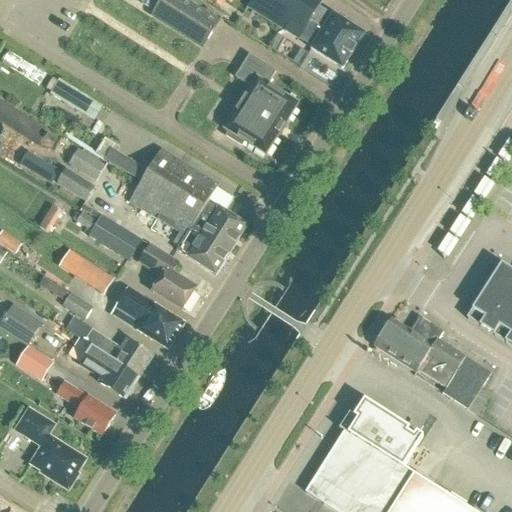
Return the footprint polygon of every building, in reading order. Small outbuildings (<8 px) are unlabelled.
[(205,46),(219,23),(182,0),(163,0),(154,14),(205,46)] [(323,30),(310,22),(324,0),(254,0),(248,10),(312,48),(310,51),(343,72),(367,35),(334,14),(323,30)] [(3,66),(39,89),(47,76),(10,54),(3,66)] [(266,157),(297,106),(267,87),(276,74),(249,57),(235,79),(251,90),(225,131),(229,134),(227,139),(242,148),(245,143),(266,157)] [(214,62),(201,87),(212,94),(226,68),(214,62)] [(83,117),(95,124),(104,109),(60,83),(51,98),(83,117)] [(511,142),(508,140),(498,156),(508,163),(511,156),(511,142)] [(119,150),(105,141),(102,145),(94,158),(104,164),(112,151),(119,156),(119,150)] [(97,187),(107,170),(79,153),(69,170),(97,187)] [(148,175),(140,188),(190,219),(197,224),(192,232),(230,256),(247,228),(210,204),(220,188),(162,153),(148,175)] [(496,159),(485,176),(496,182),(506,166),(496,159)] [(126,160),(118,173),(140,188),(148,175),(126,160)] [(38,161),(30,175),(52,188),(60,174),(38,161)] [(87,206),(96,191),(67,173),(58,188),(87,206)] [(484,178),(474,194),(480,198),(484,201),(494,185),(490,182),(484,178)] [(190,219),(140,188),(129,204),(179,236),(174,245),(180,249),(177,254),(216,278),(230,256),(192,232),(197,224),(190,219)] [(472,197),(462,213),(468,217),(472,220),(482,203),(478,201),(472,197)] [(14,235),(26,213),(12,205),(0,228),(14,235)] [(49,237),(63,217),(53,211),(40,231),(49,237)] [(91,233),(96,224),(83,216),(77,225),(91,233)] [(130,265),(143,244),(101,217),(88,239),(130,265)] [(460,217),(449,233),(455,237),(459,239),(470,223),(466,220),(460,217)] [(1,235),(0,237),(0,248),(5,251),(11,242),(1,235)] [(448,235),(437,251),(443,255),(447,258),(458,242),(454,239),(448,235)] [(182,313),(196,291),(173,276),(180,264),(151,246),(139,266),(159,278),(151,293),(182,313)] [(105,299),(115,283),(85,264),(74,280),(105,299)] [(511,273),(501,266),(467,321),(511,349),(511,273)] [(12,283),(6,292),(26,304),(31,296),(12,283)] [(168,353),(185,326),(128,290),(111,317),(168,353)] [(66,307),(71,298),(60,291),(54,300),(66,307)] [(86,324),(94,312),(71,298),(66,307),(64,310),(86,324)] [(0,332),(29,350),(43,328),(14,309),(0,330),(0,332)] [(443,334),(420,320),(411,334),(391,322),(374,349),(416,376),(418,373),(447,391),(443,396),(469,412),(491,377),(438,342),(443,334)] [(86,344),(142,379),(155,359),(126,340),(121,349),(117,347),(116,348),(93,333),(86,344)] [(75,360),(81,346),(54,334),(48,348),(75,360)] [(100,385),(109,391),(127,402),(142,379),(86,344),(85,346),(91,350),(80,369),(82,370),(93,377),(94,378),(100,382),(98,384),(100,385)] [(27,351),(17,367),(41,383),(52,366),(27,351)] [(102,440),(117,415),(89,397),(88,398),(77,391),(65,383),(57,395),(69,403),(81,410),(74,422),(102,440)] [(407,431),(374,410),(370,409),(366,409),(363,411),(360,414),(358,417),(356,416),(306,495),(331,511),(470,511),(404,470),(423,439),(416,435),(414,439),(407,434),(409,431),(408,430),(407,431)] [(38,417),(24,439),(41,449),(30,467),(52,481),(51,482),(69,493),(79,478),(78,477),(87,462),(49,438),(56,428),(38,417)] [(2,447),(7,440),(0,434),(0,461),(6,466),(13,456),(2,447)]
